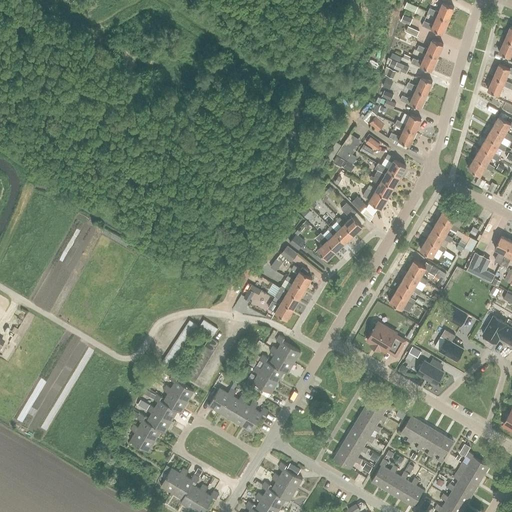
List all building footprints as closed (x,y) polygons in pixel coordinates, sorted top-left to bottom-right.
[(407,2),(404,8),(416,13),(418,7),(407,2)] [(429,8),(427,13),(436,17),(436,16),(447,21),(454,8),(443,3),(438,13),(429,8)] [(412,20),(402,16),(400,21),(410,25),(412,20)] [(424,21),(422,26),(430,30),(431,29),(442,34),(447,21),(436,16),(436,17),(432,25),(424,21)] [(408,27),(406,32),(417,37),(419,32),(408,27)] [(419,45),(417,50),(426,54),(426,53),(437,58),(443,45),(432,40),(428,49),(419,45)] [(511,42),(505,40),(499,53),(510,58),(511,54),(511,42)] [(393,53),(390,58),(400,62),(402,58),(393,53)] [(413,58),(411,63),(420,67),(421,66),(431,71),(437,58),(426,53),(426,54),(422,62),(413,58)] [(397,62),(395,68),(406,73),(409,67),(397,62)] [(499,64),(494,77),(505,82),(505,81),(509,74),(511,75),(511,68),(510,69),(499,64)] [(393,79),(396,71),(390,69),(387,76),(393,79)] [(408,83),(406,88),(414,92),(415,91),(426,96),(432,82),(421,77),(417,87),(408,83)] [(494,77),(488,90),(499,95),(503,86),(511,89),(511,83),(505,81),(505,82),(494,77)] [(386,79),(383,86),(389,88),(392,81),(386,79)] [(382,97),(391,101),(394,95),(384,91),(382,97)] [(402,96),(400,100),(409,104),(410,103),(421,108),(426,96),(415,91),(414,92),(411,100),(402,96)] [(386,100),(384,106),(393,110),(396,104),(386,100)] [(397,120),(395,125),(404,129),(404,128),(415,133),(421,120),(410,115),(406,124),(397,120)] [(499,116),(493,127),(505,134),(506,133),(510,126),(511,127),(511,122),(511,123),(499,116)] [(374,117),(369,123),(378,131),(384,125),(374,117)] [(493,127),(487,137),(499,145),(500,143),(504,137),(510,141),(511,137),(511,136),(506,133),(505,134),(493,127)] [(409,145),(415,133),(404,128),(404,129),(400,137),(391,133),(389,138),(395,140),(398,142),(399,141),(408,145),(409,145)] [(487,137),(481,148),(493,155),(494,154),(497,147),(504,151),(506,147),(500,143),(499,145),(487,137)] [(370,138),(366,143),(376,150),(380,144),(370,138)] [(374,152),(363,146),(360,151),(371,157),(374,152)] [(481,148),(475,158),(487,165),(488,164),(492,158),(498,161),(500,158),(494,154),(493,155),(481,148)] [(388,170),(400,177),(407,167),(395,159),(388,154),(382,164),(389,169),(388,170)] [(488,164),(487,165),(475,158),(469,169),(481,176),(486,168),(492,172),(495,168),(488,164)] [(389,169),(382,164),(378,162),(375,168),(385,175),(383,179),(382,180),(394,187),(400,177),(388,170),(389,169)] [(352,172),(355,168),(348,164),(345,168),(352,172)] [(382,180),(383,179),(376,175),(375,176),(372,175),(370,177),(380,183),(377,189),(376,190),(388,198),(394,187),(382,180)] [(478,179),(476,185),(482,188),(485,182),(478,179)] [(492,182),(488,190),(493,193),(497,185),(492,182)] [(376,190),(377,189),(369,185),(367,189),(374,193),(370,200),(369,201),(381,208),(388,198),(376,190)] [(324,194),(326,196),(329,193),(330,194),(334,190),(331,187),(327,191),(324,194)] [(367,189),(363,196),(370,200),(374,193),(367,189)] [(360,212),(366,206),(357,197),(350,203),(360,212)] [(311,201),(308,206),(313,209),(316,204),(311,201)] [(344,224),(354,234),(363,226),(353,216),(357,213),(347,203),(341,208),(351,218),(345,223),(344,224)] [(307,207),(301,213),(306,218),(311,212),(307,207)] [(445,208),(439,218),(451,225),(452,224),(459,228),(465,218),(458,214),(458,215),(445,208)] [(344,224),(345,223),(339,218),(336,221),(342,227),(336,232),(336,233),(345,243),(354,234),(344,224)] [(458,230),(459,228),(452,224),(451,225),(439,218),(433,229),(445,236),(446,235),(450,228),(457,232),(458,230)] [(336,233),(336,232),(331,226),(327,229),(333,235),(328,240),(327,241),(336,251),(345,243),(336,233)] [(479,230),(473,227),(470,232),(475,236),(479,230)] [(433,229),(427,239),(439,246),(440,245),(444,239),(451,243),(453,239),(446,235),(445,236),(433,229)] [(457,232),(455,235),(462,239),(465,234),(458,230),(457,232)] [(327,241),(328,240),(322,233),(317,237),(323,245),(318,250),(327,260),(336,251),(327,241)] [(298,250),(305,241),(296,234),(289,243),(298,250)] [(462,239),(459,244),(467,249),(473,239),(465,234),(462,239)] [(501,264),(511,242),(511,241),(501,236),(495,248),(500,251),(495,261),(501,264)] [(427,239),(420,250),(433,257),(437,249),(444,253),(447,249),(440,245),(439,246),(427,239)] [(511,242),(501,264),(506,267),(511,257),(511,242)] [(280,254),(283,257),(291,262),(296,255),(286,247),(280,254)] [(475,253),(467,271),(475,274),(482,260),(483,257),(475,253)] [(490,261),(483,257),(482,260),(475,274),(490,282),(494,275),(485,271),(490,261)] [(251,268),(251,269),(256,272),(259,268),(262,263),(256,259),(251,268)] [(282,263),(277,259),(270,267),(276,272),(282,263)] [(427,267),(414,260),(408,271),(421,278),(421,277),(425,270),(435,276),(434,278),(438,281),(441,277),(444,278),(446,274),(429,264),(427,267)] [(241,265),(232,280),(243,286),(252,271),(241,265)] [(294,281),(306,289),(312,278),(306,274),(309,271),(302,267),(301,269),(294,265),(291,269),(299,273),(295,280),(294,281)] [(408,271),(402,281),(414,288),(415,287),(419,281),(426,285),(428,281),(421,277),(421,278),(408,271)] [(294,281),(295,280),(288,276),(285,280),(292,284),(289,290),(288,292),(300,299),(306,289),(294,281)] [(402,281),(396,291),(408,299),(409,298),(413,291),(420,295),(422,291),(415,287),(414,288),(402,281)] [(249,289),(255,293),(260,295),(262,291),(252,285),(249,289)] [(288,292),(289,290),(282,286),(276,296),(283,300),(282,302),(294,309),(300,299),(288,292)] [(494,287),(491,293),(496,296),(499,290),(494,287)] [(255,293),(249,289),(244,298),(250,301),(255,293)] [(396,291),(389,302),(402,310),(407,301),(414,305),(416,302),(409,298),(408,299),(396,291)] [(511,295),(507,293),(503,299),(509,302),(511,297),(511,295)] [(287,320),(294,309),(282,302),(283,300),(276,296),(273,300),(280,304),(275,313),(287,320)] [(450,305),(444,316),(460,326),(467,315),(450,305)] [(494,316),(482,335),(496,343),(499,338),(511,345),(511,343),(511,328),(507,325),(507,324),(494,316)] [(187,325),(196,331),(199,326),(190,320),(187,325)] [(203,332),(209,323),(204,320),(198,329),(203,332)] [(207,335),(213,326),(209,323),(203,332),(207,335)] [(387,350),(396,356),(405,341),(396,335),(396,334),(377,323),(367,340),(386,352),(387,350)] [(184,330),(193,336),(196,331),(187,325),(184,330)] [(213,326),(207,335),(212,338),(218,329),(213,326)] [(457,361),(464,349),(452,341),(455,335),(445,329),(441,336),(446,339),(439,351),(457,361)] [(181,334),(190,340),(193,336),(184,330),(181,334)] [(178,339),(187,345),(190,340),(181,334),(178,339)] [(277,350),(276,352),(294,364),(301,352),(283,341),(285,339),(279,336),(276,341),(281,344),(277,350)] [(211,338),(208,342),(217,348),(220,343),(211,338)] [(175,343),(184,350),(187,345),(178,339),(175,343)] [(208,342),(205,347),(214,353),(217,348),(208,342)] [(171,348),(181,354),(184,350),(175,343),(171,348)] [(205,347),(202,352),(211,357),(214,353),(205,347)] [(272,347),(269,352),(274,355),(269,363),(284,371),(287,374),(294,364),(276,352),(277,350),(272,347)] [(412,347),(406,357),(415,362),(421,352),(412,347)] [(168,353),(178,359),(181,354),(171,348),(168,353)] [(202,352),(199,357),(208,362),(211,357),(202,352)] [(165,357),(174,363),(178,359),(168,353),(165,357)] [(260,368),(259,371),(277,382),(284,371),(269,363),(266,361),(268,358),(263,355),(260,360),(264,362),(260,368)] [(171,368),(174,363),(165,357),(162,362),(171,368)] [(199,357),(196,361),(206,367),(208,362),(199,357)] [(196,361),(194,366),(203,372),(206,367),(196,361)] [(424,361),(416,374),(435,385),(443,372),(424,361)] [(194,366),(191,371),(200,376),(203,372),(194,366)] [(257,373),(252,381),(270,393),(277,382),(259,371),(260,368),(256,366),(253,370),(257,373)] [(191,371),(188,375),(197,381),(200,376),(191,371)] [(171,389),(169,391),(187,403),(194,391),(177,380),(178,377),(173,374),(169,380),(174,383),(171,389)] [(162,402),(177,411),(181,413),(187,403),(169,391),(171,389),(166,386),(163,391),(167,394),(164,399),(162,402)] [(219,387),(208,406),(219,412),(230,394),(233,396),(235,391),(233,390),(230,388),(227,392),(219,387)] [(230,394),(219,412),(230,419),(241,400),(244,402),(246,398),(241,395),(238,399),(233,396),(230,394)] [(156,395),(153,400),(158,403),(155,409),(153,411),(170,422),(177,411),(162,402),(160,401),(161,398),(156,395)] [(372,396),(365,406),(382,416),(383,415),(387,409),(391,411),(394,407),(390,404),(389,406),(372,396)] [(141,400),(138,405),(147,411),(147,410),(150,406),(141,400)] [(241,400),(230,419),(241,425),(252,407),(255,408),(257,405),(251,401),(249,405),(244,402),(241,400)] [(153,411),(155,409),(150,406),(147,410),(147,411),(152,414),(149,419),(147,422),(161,430),(164,432),(170,422),(153,411)] [(365,406),(359,417),(376,427),(377,425),(381,419),(385,422),(387,417),(383,415),(382,416),(365,406)] [(252,407),(241,425),(251,432),(262,414),(265,415),(268,411),(262,407),(260,411),(255,408),(252,407)] [(135,419),(138,413),(132,410),(129,415),(135,419)] [(399,410),(396,415),(403,418),(406,414),(399,410)] [(140,414),(137,419),(141,422),(138,427),(137,430),(154,441),(161,430),(147,422),(144,420),(146,417),(140,414)] [(411,415),(401,432),(409,437),(406,441),(410,444),(413,439),(412,438),(422,422),(411,415)] [(359,417),(353,427),(370,437),(371,436),(374,430),(379,432),(381,428),(377,425),(376,427),(359,417)] [(422,422),(412,438),(413,439),(410,444),(421,450),(424,446),(422,445),(432,428),(422,422)] [(135,433),(130,441),(148,452),(154,441),(137,430),(138,427),(134,425),(130,430),(135,433)] [(353,427),(347,438),(364,448),(364,446),(368,440),(372,443),(375,438),(371,436),(370,437),(353,427)] [(433,451),(443,435),(432,428),(422,445),(424,446),(430,449),(427,454),(432,457),(435,452),(433,451)] [(433,451),(435,452),(440,455),(437,460),(442,463),(445,458),(443,457),(453,441),(443,435),(433,451)] [(347,438),(340,448),(357,458),(358,457),(362,451),(366,453),(369,449),(364,446),(364,448),(347,438)] [(340,448),(334,459),(351,469),(355,461),(360,464),(362,459),(358,457),(357,458),(340,448)] [(467,466),(483,476),(489,466),(473,456),(473,455),(469,452),(466,456),(463,462),(467,465),(467,466)] [(392,471),(391,471),(385,467),(388,462),(383,459),(380,464),(381,465),(372,482),(382,488),(392,471)] [(279,476),(278,478),(296,490),(303,479),(285,468),(286,465),(282,462),(278,468),(282,471),(279,476)] [(467,465),(463,462),(460,467),(457,473),(461,476),(460,477),(477,487),(483,476),(467,466),(467,465)] [(290,464),(287,468),(298,475),(300,470),(290,464)] [(367,464),(364,470),(369,473),(372,467),(367,464)] [(395,473),(398,468),(394,466),(391,471),(392,471),(382,488),(392,494),(402,477),(401,477),(395,473)] [(171,467),(161,486),(172,492),(183,474),(185,476),(188,471),(182,468),(180,472),(171,467)] [(412,483),(414,479),(408,475),(404,472),(401,477),(402,477),(392,494),(403,500),(413,484),(412,483)] [(272,487),(271,489),(285,499),(289,501),(296,490),(278,478),(279,476),(275,473),(271,479),(276,481),(272,487)] [(457,473),(454,477),(458,480),(455,486),(454,487),(471,497),(477,487),(460,477),(461,476),(457,473)] [(183,474),(172,492),(182,498),(191,483),(191,484),(193,481),(196,483),(199,477),(193,474),(191,479),(185,476),(183,474)] [(413,484),(403,500),(414,507),(424,490),(422,490),(425,485),(418,481),(419,481),(415,478),(414,479),(412,483),(413,484)] [(263,495),(261,498),(279,509),(285,499),(271,489),(268,488),(270,485),(265,482),(262,487),(266,489),(263,495)] [(182,498),(180,501),(192,508),(203,490),(205,492),(208,487),(202,484),(200,489),(194,485),(191,484),(191,483),(182,498)] [(454,487),(455,486),(450,484),(448,488),(452,491),(448,497),(447,498),(464,508),(471,497),(454,487)] [(210,495),(205,492),(203,490),(192,508),(198,511),(203,511),(213,497),(216,498),(219,493),(213,490),(210,495)] [(254,509),(259,511),(277,511),(279,509),(261,498),(263,495),(258,492),(255,498),(259,501),(256,506),(254,509)] [(444,495),(441,498),(438,505),(442,507),(442,509),(447,511),(461,511),(464,508),(447,498),(448,497),(444,495)] [(248,511),(259,511),(254,509),(252,507),(254,504),(248,501),(245,507),(250,509),(248,511)]
